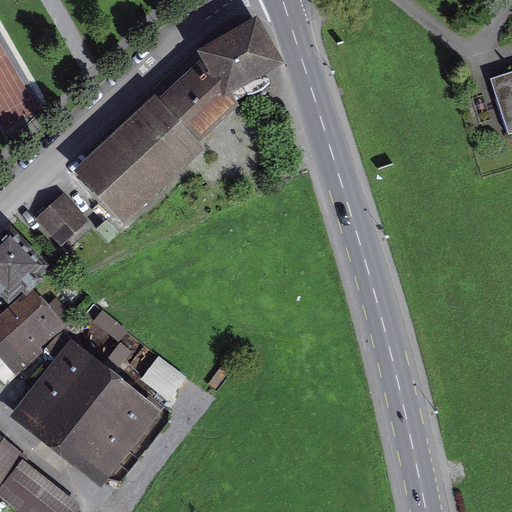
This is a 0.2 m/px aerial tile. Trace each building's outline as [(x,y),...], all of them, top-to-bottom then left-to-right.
[(92,168),(126,206),(250,97),(236,81),(279,57),(256,18),(205,47),(213,60),(92,168)] [(511,74),(489,82),(506,139),(511,137),(511,74)] [(61,241),(81,222),(58,197),(37,216),(61,241)] [(41,264),(8,230),(0,237),(0,287),(8,295),(41,264)] [(66,325),(30,288),(0,316),(0,352),(17,371),(66,325)] [(16,412),(103,480),(160,407),(73,339),(16,412)] [(24,455),(0,436),(0,485),(22,458),(24,455)] [(22,458),(0,485),(0,495),(21,511),(75,511),(82,504),(22,458)]
